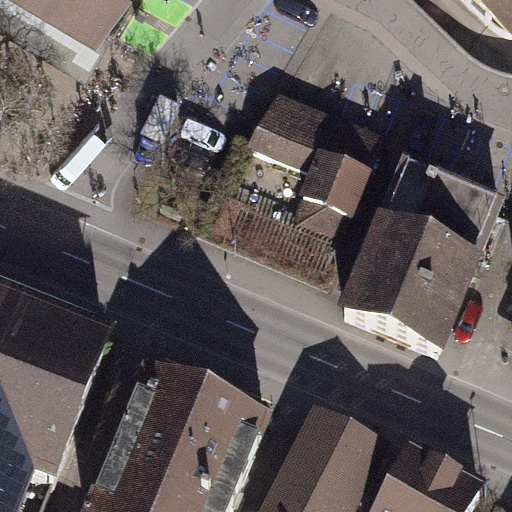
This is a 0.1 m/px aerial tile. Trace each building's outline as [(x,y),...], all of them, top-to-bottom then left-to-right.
[(0,0),(0,34),(88,85),(115,39),(106,34),(102,43),(83,32),(25,0),(0,0)] [(25,0),(83,32),(102,43),(106,34),(126,0),(25,0)] [(511,0),(456,0),(511,53),(511,0)] [(355,215),(382,147),(280,102),(248,154),(314,179),(303,207),(350,228),(355,215)] [(448,365),(509,215),(411,175),(350,326),(448,365)] [(111,343),(0,301),(0,511),(27,511),(33,495),(50,502),(111,343)] [(245,511),(279,433),(147,378),(91,511),(245,511)] [(363,511),(390,458),(321,424),(276,511),(363,511)] [(484,511),(489,504),(411,466),(387,511),(484,511)]
